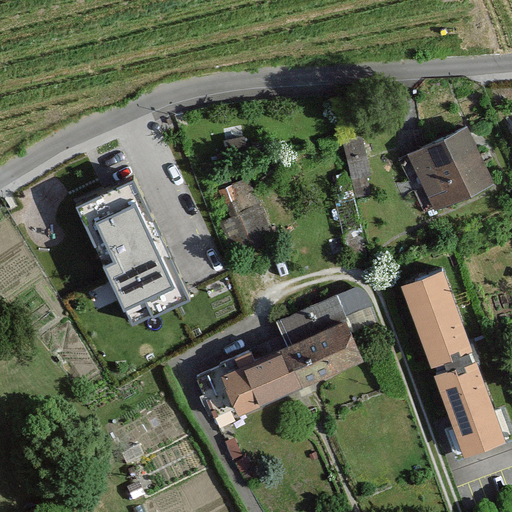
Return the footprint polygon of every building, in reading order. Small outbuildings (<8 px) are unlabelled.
[(471,128),(412,158),(439,213),(499,183),(471,128)] [(222,185),(239,240),(272,230),(255,175),(222,185)] [(131,179),(74,210),(133,319),(189,289),(131,179)] [(464,450),(505,435),(443,265),(402,280),(464,450)] [(287,341),(199,379),(221,431),(371,367),(339,292),(278,318),(287,341)]
